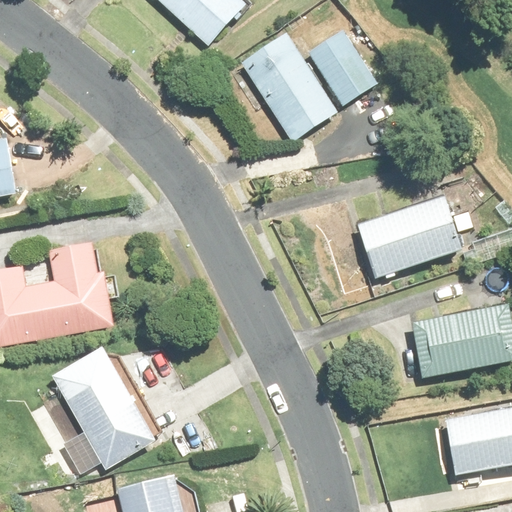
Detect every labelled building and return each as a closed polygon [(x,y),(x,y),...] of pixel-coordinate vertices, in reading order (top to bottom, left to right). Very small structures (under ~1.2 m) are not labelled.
[(242,0),(160,0),(210,46),(248,6),(242,0)] [(346,31),(310,54),(345,108),(380,84),(346,31)] [(290,35),(243,64),(292,143),(339,114),(290,35)] [(0,194),(18,192),(11,143),(0,144),(0,194)] [(361,227),(378,279),(387,276),(388,279),(398,276),(397,272),(465,250),(448,198),(361,227)] [(0,346),(115,325),(106,276),(100,278),(94,244),(50,252),(55,282),(28,287),(24,267),(0,271),(0,346)] [(511,318),(510,307),(416,326),(426,378),(511,360),(511,318)] [(86,433),(65,445),(83,476),(104,464),(107,469),(159,438),(105,348),(54,379),(86,433)] [(511,412),(450,424),(460,475),(511,464),(511,412)] [(184,511),(178,478),(122,490),(126,511),(184,511)]
